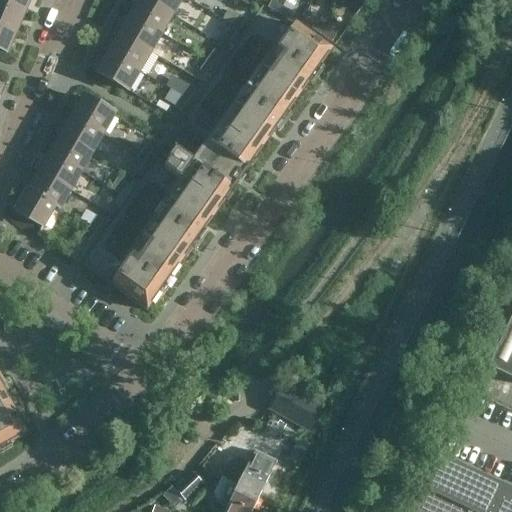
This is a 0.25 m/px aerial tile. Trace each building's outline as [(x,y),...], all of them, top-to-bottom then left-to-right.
[(29,0),(0,0),(0,2),(24,13),(29,0)] [(161,34),(172,16),(144,0),(140,0),(131,17),(161,34)] [(144,0),(172,16),(180,0),(144,0)] [(24,13),(0,2),(0,25),(16,33),(24,13)] [(279,14),(282,7),(271,2),(268,8),(279,14)] [(293,13),(282,7),(279,14),(290,20),(293,13)] [(238,30),(245,20),(239,15),(232,26),(238,30)] [(150,53),(161,34),(131,17),(120,35),(150,53)] [(316,22),(312,28),(322,36),(326,29),(316,22)] [(16,33),(0,25),(0,50),(7,53),(16,33)] [(232,191),(247,170),(281,122),(284,125),(285,124),(282,121),(314,75),(318,78),(319,77),(315,74),(332,50),(296,25),(287,37),(283,34),(192,163),(186,159),(175,151),(167,162),(168,163),(164,169),(180,180),(184,182),(111,286),(147,311),(164,287),(167,290),(168,289),(164,286),(192,248),(197,240),(201,243),(201,242),(198,239),(232,191)] [(231,40),(238,30),(232,26),(225,36),(231,40)] [(336,37),(326,29),(322,36),(332,43),(336,37)] [(139,71),(150,53),(120,35),(109,54),(139,71)] [(220,55),(214,51),(207,61),(213,65),(220,55)] [(139,71),(109,54),(98,74),(128,91),(139,71)] [(206,76),(213,65),(207,61),(199,71),(206,76)] [(195,91),(189,86),(181,96),(188,101),(195,91)] [(181,111),(188,101),(181,96),(174,106),(181,111)] [(102,135),(113,117),(114,115),(84,98),(72,117),(102,135)] [(91,154),(102,135),(72,117),(61,136),(91,154)] [(81,172),(91,154),(61,136),(51,155),(81,172)] [(146,146),(139,156),(145,161),(153,150),(146,146)] [(81,172),(51,155),(40,173),(70,191),(81,172)] [(138,171),(145,161),(139,156),(132,167),(138,171)] [(70,191),(40,173),(29,191),(29,192),(54,207),(54,208),(58,210),(70,191)] [(127,184),(119,195),(126,199),(133,189),(127,184)] [(43,226),(54,208),(54,207),(29,192),(29,191),(25,189),(13,209),(12,210),(30,221),(43,228),(43,226)] [(118,209),(126,199),(119,195),(112,205),(118,209)] [(96,217),(89,227),(95,231),(102,221),(96,217)] [(88,242),(95,231),(89,227),(82,237),(88,242)] [(511,316),(488,368),(511,379),(511,316)] [(0,449),(2,453),(3,452),(1,449),(27,434),(3,391),(7,389),(1,378),(0,379),(0,449)] [(312,435),(314,435),(328,409),(324,406),(283,384),(268,410),(312,435)] [(298,440),(292,451),(304,457),(310,446),(298,440)] [(254,452),(247,466),(240,462),(230,483),(238,486),(260,497),(276,462),(254,452)] [(511,511),(511,490),(437,455),(410,511),(511,511)] [(202,484),(192,473),(175,490),(185,501),(202,484)] [(252,511),(260,497),(238,486),(225,511),(252,511)]
